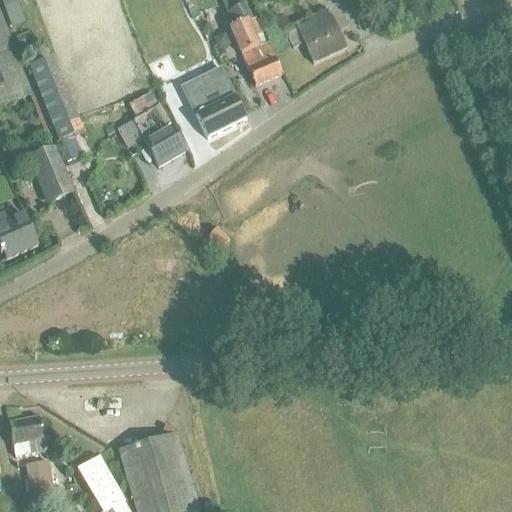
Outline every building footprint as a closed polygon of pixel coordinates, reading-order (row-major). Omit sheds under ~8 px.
[(24,23),(15,0),(0,0),(11,28),(24,23)] [(236,0),(223,6),(228,17),(225,19),(257,90),(282,79),(256,22),(254,23),(247,9),(246,9),(241,0),(236,0)] [(0,109),(33,98),(0,3),(0,109)] [(146,17),(153,48),(198,38),(190,7),(146,17)] [(215,17),(211,8),(200,13),(204,22),(215,17)] [(313,21),(287,31),(296,54),(308,49),(316,67),(349,53),(335,20),(332,13),(313,21)] [(224,33),(212,39),(217,51),(230,45),(224,33)] [(33,46),(28,34),(15,38),(19,50),(33,46)] [(82,130),(52,56),(27,66),(57,140),(70,135),(82,130)] [(196,84),(182,91),(207,141),(245,122),(234,99),(220,72),(196,84)] [(185,156),(160,109),(155,99),(135,111),(140,120),(136,122),(161,169),(185,156)] [(123,143),(141,133),(136,122),(117,132),(123,143)] [(57,140),(55,141),(65,166),(80,160),(70,135),(57,140)] [(50,149),(28,159),(48,206),(70,196),(50,149)] [(113,180),(95,187),(103,207),(121,199),(113,180)] [(39,250),(25,219),(0,229),(0,246),(7,263),(39,250)] [(207,239),(220,252),(229,243),(217,230),(207,239)] [(162,277),(188,278),(190,255),(163,254),(162,277)] [(171,424),(187,429),(191,417),(174,412),(171,424)] [(9,425),(15,458),(46,453),(40,419),(9,425)] [(177,434),(120,450),(136,511),(196,511),(199,511),(177,434)] [(130,511),(99,457),(79,469),(102,511),(130,511)] [(52,489),(48,462),(17,467),(22,494),(52,489)]
